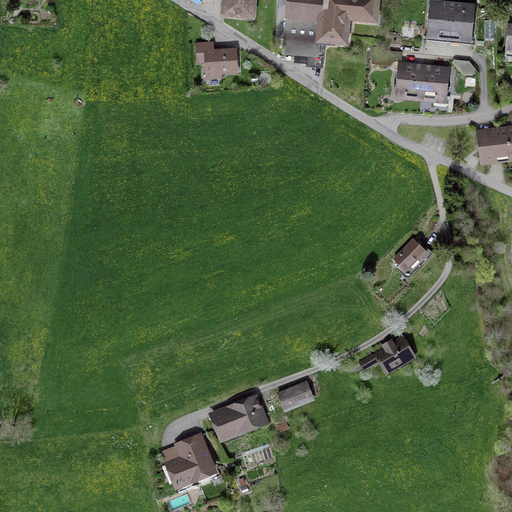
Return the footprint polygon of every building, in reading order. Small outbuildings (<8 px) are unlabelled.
[(225,0),(224,14),(252,17),(253,0),(225,0)] [(375,20),(376,0),(324,0),(323,21),(320,21),(319,26),(287,23),(284,53),(317,56),(318,41),(345,44),(348,18),(375,20)] [(288,0),(287,23),(319,26),(320,21),(323,21),(324,0),(288,0)] [(430,3),(426,37),(471,41),(475,7),(430,3)] [(486,37),(495,37),(496,20),(486,20),(486,37)] [(221,78),(220,73),(237,72),(235,50),(213,52),(213,44),(196,45),(197,61),(206,60),(207,79),(221,78)] [(390,66),(393,62),(400,61),(401,52),(382,50),(383,47),(374,46),(372,64),(390,66)] [(459,73),(473,73),(474,60),(460,60),(459,73)] [(405,94),(404,96),(421,98),(423,69),(416,68),(415,66),(413,66),(411,66),(409,68),(406,68),(407,65),(399,64),(396,93),(405,94)] [(434,68),(430,70),(423,69),(421,98),(434,99),(433,106),(446,107),(449,104),(450,96),(446,96),(448,69),(440,68),(440,71),(437,71),(436,68),(434,68)] [(511,129),(480,133),(484,161),(511,158),(511,129)] [(400,265),(396,269),(407,280),(433,254),(429,250),(426,252),(414,240),(394,260),(400,265)] [(380,352),(390,368),(411,356),(402,340),(394,344),(391,340),(383,345),(385,349),(380,352)] [(373,355),(360,363),(364,370),(378,362),(373,355)] [(278,395),(284,410),(313,398),(307,383),(278,395)] [(213,417),(222,439),(265,422),(255,398),(230,408),(230,410),(213,417)] [(191,479),(191,480),(214,471),(207,453),(212,451),(210,447),(205,449),(200,435),(186,442),(185,441),(177,445),(182,458),(162,466),(170,485),(178,482),(179,484),(191,479)] [(186,494),(170,500),(173,507),(189,502),(186,494)]
